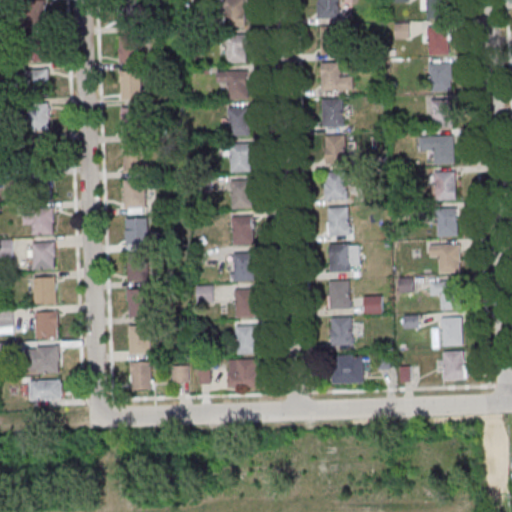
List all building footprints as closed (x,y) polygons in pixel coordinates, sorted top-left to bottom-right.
[(225,0),(226,25),(247,25),(246,0),(225,0)] [(341,17),(340,0),(317,0),(317,17),(341,17)] [(445,14),(445,0),(430,0),(431,14),(445,14)] [(47,2),(26,2),(26,28),(47,28),(47,2)] [(144,4),(119,4),(119,27),(144,27),(144,4)] [(341,26),(322,26),(322,54),(341,54),(341,26)] [(429,54),(450,54),(450,27),(429,27),(429,54)] [(227,33),(227,61),(248,61),(248,33),(227,33)] [(121,63),(143,63),(143,36),(121,36),(121,63)] [(48,61),(48,42),(28,42),(28,61),(48,61)] [(343,62),(322,62),(322,90),(354,90),(354,77),(343,77),(343,62)] [(453,91),(453,62),(430,62),(430,91),(453,91)] [(26,93),(51,93),(51,70),(26,70),(26,93)] [(250,70),(218,70),(218,81),(229,81),(229,98),(250,98),(250,70)] [(143,71),(121,71),(121,99),(143,99),(143,71)] [(324,98),(324,126),(344,126),(344,98),(324,98)] [(437,99),(437,125),(457,125),(457,99),(437,99)] [(29,106),(29,127),(50,127),(50,106),(29,106)] [(251,106),(231,106),(231,135),(251,135),(251,106)] [(123,136),(143,136),(143,107),(123,107),(123,136)] [(326,136),(327,165),(347,164),(347,135),(326,136)] [(456,163),(456,135),(438,135),(438,163),(456,163)] [(253,143),(229,143),(229,171),(253,171),(253,143)] [(124,172),(145,172),(145,144),(124,144),(124,172)] [(456,197),(456,171),(440,171),(440,197),(456,197)] [(325,173),(325,201),(347,201),(347,173),(325,173)] [(23,193),(49,193),(49,174),(23,174),(23,193)] [(231,179),(231,206),(255,206),(255,179),(231,179)] [(148,213),(148,180),(126,180),(126,213),(148,213)] [(351,235),(351,207),(330,207),(330,235),(351,235)] [(459,236),(459,207),(439,207),(439,236),(459,236)] [(25,209),(25,224),(33,224),(33,234),(55,234),(55,209),(25,209)] [(255,216),(235,216),(235,244),(255,244),(255,216)] [(149,244),(149,218),(127,218),(127,244),(149,244)] [(1,256),(12,256),(12,242),(1,242),(1,256)] [(56,242),(34,242),(34,268),(56,268),(56,242)] [(360,243),(332,243),(332,270),(360,270),(360,243)] [(462,272),(462,244),(431,244),(431,258),(442,258),(442,272),(462,272)] [(234,280),(256,280),(256,252),(234,252),(234,280)] [(129,254),(129,281),(147,281),(147,254),(129,254)] [(59,302),(58,276),(35,277),(35,302),(59,302)] [(330,280),(331,309),(352,308),(351,279),(330,280)] [(443,308),(461,308),(461,281),(431,281),(431,295),(443,295),(443,308)] [(214,301),(214,285),(196,285),(196,301),(214,301)] [(237,317),(258,317),(258,288),(237,288),(237,317)] [(149,317),(149,290),(130,290),(130,317),(149,317)] [(383,313),(383,295),(365,295),(365,313),(383,313)] [(37,311),(37,337),(59,337),(59,311),(37,311)] [(444,345),(464,345),(464,316),(444,316),(444,345)] [(354,317),(333,317),(333,345),(354,345),(354,317)] [(152,354),(152,325),(130,325),(130,354),(152,354)] [(258,325),(237,325),(237,353),(258,353),(258,325)] [(61,346),(34,346),(34,373),(61,373),(61,346)] [(445,379),(467,379),(467,350),(445,350),(445,379)] [(365,383),(365,354),(334,354),(334,383),(365,383)] [(229,387),(259,387),(259,358),(229,358),(229,387)] [(132,390),(153,390),(153,362),(132,362),(132,390)] [(174,365),(174,382),(190,382),(190,365),(174,365)] [(63,381),(31,381),(31,401),(63,401),(63,381)]
